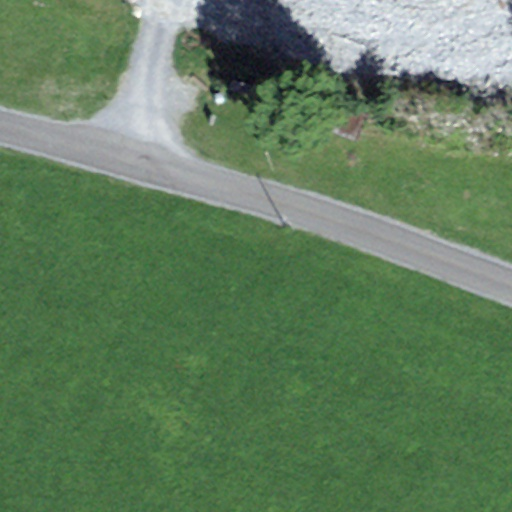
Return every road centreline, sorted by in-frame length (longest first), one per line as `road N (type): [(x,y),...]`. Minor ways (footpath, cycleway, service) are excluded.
road 1 (tertiary): [(0,120),(223,186),(511,295)]
road 2 (track): [(198,0),(195,60),(161,168)]
